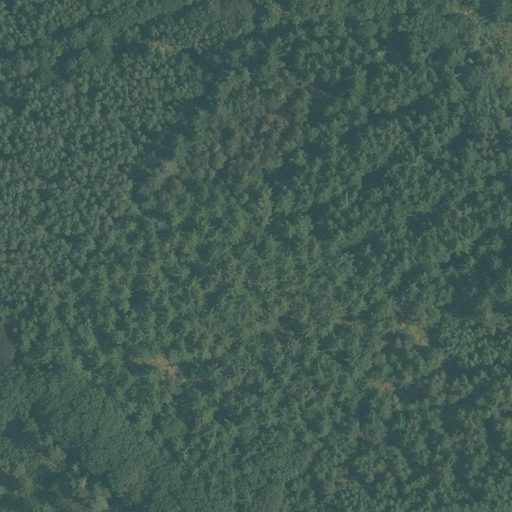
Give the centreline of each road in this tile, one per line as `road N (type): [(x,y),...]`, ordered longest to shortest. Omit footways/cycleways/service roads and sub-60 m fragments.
road 1 (track): [(169,0),(172,17),(236,6),(358,23),(429,7)]
road 2 (track): [(183,511),(0,358)]
road 3 (track): [(429,7),(511,114)]
